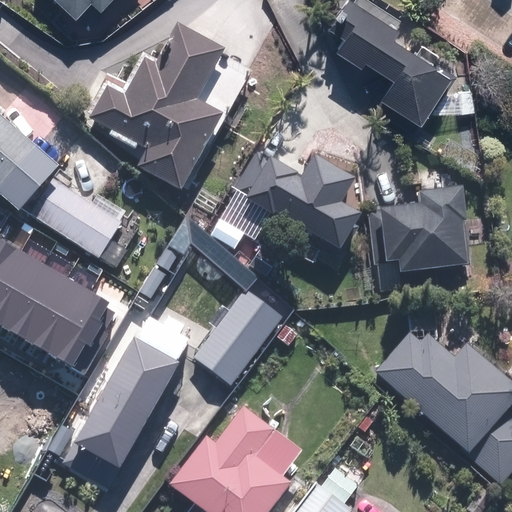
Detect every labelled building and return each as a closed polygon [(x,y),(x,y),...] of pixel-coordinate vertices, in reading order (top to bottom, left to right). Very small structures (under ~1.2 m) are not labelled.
[(50,0),(76,23),(92,5),(101,13),(113,0),(50,0)] [(385,42),(392,32),(398,23),(361,0),(348,0),(346,4),(340,0),(338,0),(333,9),(319,31),(335,41),(326,54),(350,69),(354,63),(383,81),(370,102),(412,128),(443,78),(385,42)] [(116,79),(102,71),(75,119),(104,135),(101,141),(127,156),(129,151),(139,156),(130,174),(173,197),(207,135),(212,138),(247,73),(169,30),(154,59),(145,54),(141,62),(129,55),(116,79)] [(0,193),(19,210),(111,272),(137,232),(51,175),(58,165),(0,115),(0,193)] [(248,153),(223,199),(330,257),(350,221),(330,210),(345,184),(304,162),(295,178),(291,176),(288,180),(272,171),(274,167),(248,153)] [(388,210),(371,212),(376,269),(389,268),(390,277),(465,270),(458,191),(408,196),(409,208),(388,210)] [(0,290),(22,251),(0,238),(0,290)] [(46,265),(22,251),(0,290),(0,324),(8,330),(46,265)] [(69,277),(46,265),(8,330),(31,343),(69,277)] [(176,308),(201,326),(232,284),(207,266),(176,308)] [(90,290),(69,277),(31,343),(53,355),(90,290)] [(230,385),(282,316),(245,289),(193,357),(230,385)] [(110,301),(90,290),(53,355),(84,373),(106,334),(103,332),(114,312),(107,308),(110,301)] [(511,377),(500,367),(494,374),(466,349),(478,335),(452,312),(440,326),(425,313),(369,375),(497,488),(511,471),(511,419),(503,411),(511,401),(511,377)] [(120,472),(182,362),(133,334),(60,464),(106,489),(117,469),(120,472)] [(205,445),(199,441),(161,487),(191,511),(266,511),(284,490),(272,480),(292,456),(234,409),(205,445)] [(348,511),(341,506),(356,486),(332,467),(317,487),(313,484),(290,511),(348,511)]
